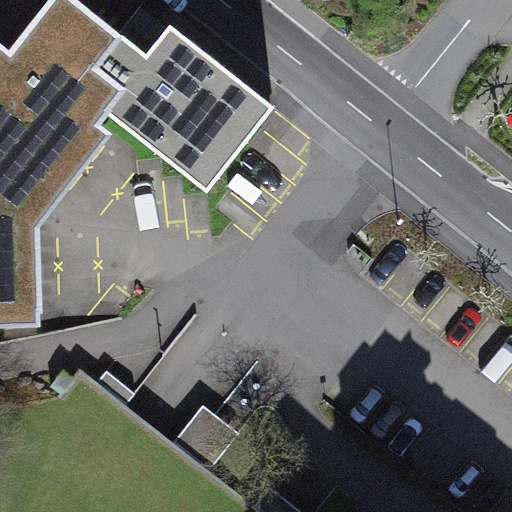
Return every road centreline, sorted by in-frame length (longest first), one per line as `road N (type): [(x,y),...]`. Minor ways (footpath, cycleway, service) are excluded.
road 1 (residential): [(221,0),(382,128)]
road 2 (residential): [(488,0),(382,128)]
road 3 (residential): [(382,128),(511,232)]
